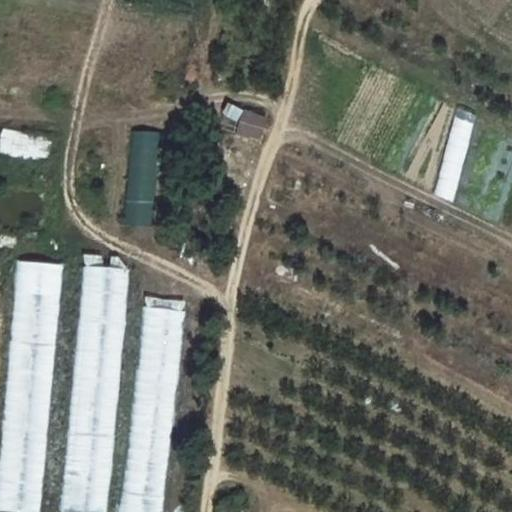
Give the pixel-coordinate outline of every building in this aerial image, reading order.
[(452,107),(437,196),(458,200),(473,111),(452,107)] [(265,112),(241,109),(236,131),(259,135),(265,112)] [(126,225),(155,226),(157,132),(128,131),(126,225)] [(35,147),(35,132),(1,132),(1,156),(34,156),(34,147),(35,147)] [(112,511),(126,257),(79,255),(65,511),(112,511)] [(0,510),(24,511),(44,511),(59,264),(12,261),(0,462),(0,510)] [(396,356),(405,337),(271,275),(262,295),(396,356)] [(145,304),(122,511),(163,511),(186,309),(145,304)]
